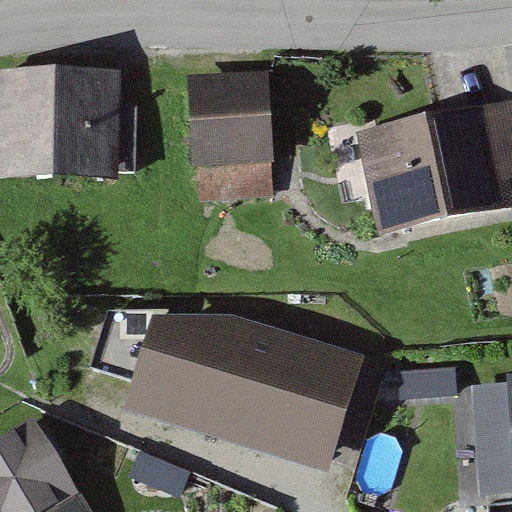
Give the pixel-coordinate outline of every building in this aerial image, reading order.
[(122,70),(0,67),(0,174),(119,177),(122,70)] [(266,79),(181,79),(182,196),(267,196),(266,79)] [(511,102),(351,125),(366,228),(509,208),(503,168),(511,167),(511,102)] [(215,322),(142,326),(118,413),(310,479),(348,360),(215,322)] [(511,390),(478,393),(484,493),(511,491),(511,390)] [(78,511),(30,429),(0,446),(0,511),(78,511)]
